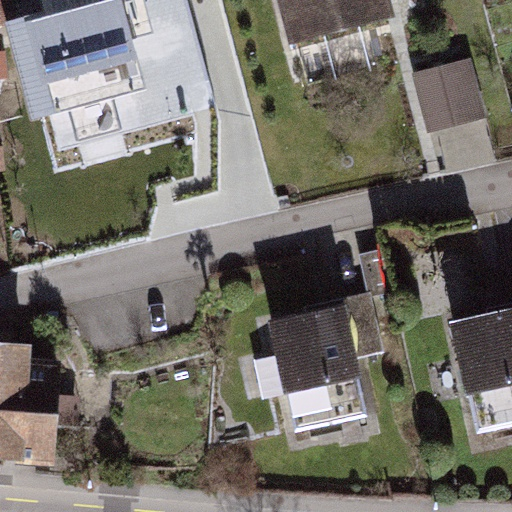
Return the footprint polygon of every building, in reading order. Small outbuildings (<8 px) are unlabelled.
[(68,0),(0,17),(0,52),(19,129),(142,98),(131,53),(147,49),(135,0),(68,0)] [(270,0),(285,57),(399,28),(391,0),(270,0)] [(465,61),(407,77),(425,140),(483,124),(465,61)] [(360,287),(258,310),(281,410),(351,395),(340,348),(372,341),(360,287)] [(511,294),(443,312),(468,413),(511,402),(511,294)] [(61,359),(0,354),(0,452),(53,457),(61,359)]
